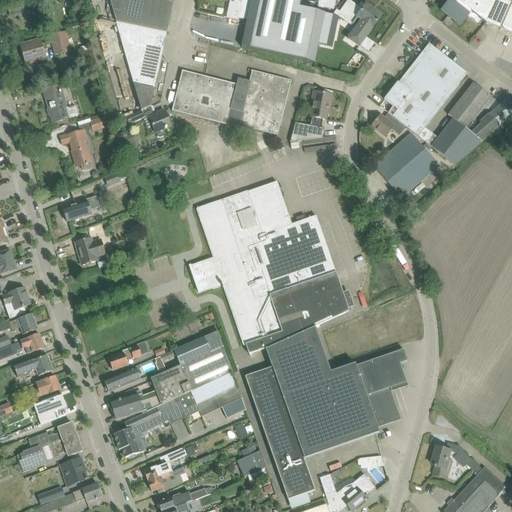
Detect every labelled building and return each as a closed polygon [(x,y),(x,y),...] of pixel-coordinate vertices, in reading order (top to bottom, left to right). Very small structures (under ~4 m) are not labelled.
[(109,0),(116,23),(166,34),(173,2),(161,0),(109,0)] [(236,0),(235,8),(234,11),(228,10),(226,18),(238,20),(242,0),(236,0)] [(251,0),(246,24),(262,27),(267,2),(267,0),(251,0)] [(262,27),(257,51),(313,63),(317,45),(319,37),(333,40),(338,16),(298,8),(300,0),(267,0),(267,2),(262,27)] [(308,0),(308,2),(319,4),(319,7),(324,8),(333,10),(334,0),(308,0)] [(356,5),(350,1),(349,0),(347,0),(337,15),(356,28),(348,39),(359,47),(381,15),(365,4),(362,9),(356,5)] [(449,0),(441,11),(460,26),(471,12),(485,23),(500,29),(511,3),(503,0),(457,0),(454,4),(449,0)] [(511,3),(500,29),(511,34),(511,3)] [(166,34),(116,23),(141,110),(141,111),(140,111),(126,117),(129,125),(143,119),(152,114),(153,112),(151,107),(154,89),(157,74),(158,74),(166,34)] [(246,24),(241,48),(257,51),(262,27),(246,24)] [(67,34),(50,39),(54,56),(71,51),(67,34)] [(44,39),(30,44),(20,46),(25,64),(45,58),(43,50),(47,49),(44,39)] [(393,106),(388,113),(406,127),(426,143),(432,134),(426,129),(468,74),(429,44),(398,83),(397,82),(384,99),(393,106)] [(90,57),(89,50),(76,54),(78,60),(90,57)] [(344,72),(354,76),(357,65),(347,62),(344,72)] [(172,111),(181,114),(227,125),(253,132),(254,129),(277,135),(291,81),(252,71),(249,83),(241,81),(237,83),(237,85),(182,71),(172,111)] [(449,115),(454,119),(467,130),(492,98),(473,83),(467,91),(449,115)] [(314,89),(314,87),(308,85),(304,88),(303,93),(310,94),(311,88),(314,89)] [(60,86),(53,88),(43,90),(53,124),(69,119),(69,118),(77,116),(78,114),(77,107),(74,106),(66,108),(60,86)] [(331,106),(333,95),(313,91),(312,100),(313,101),(310,117),(326,120),(329,106),(331,106)] [(480,124),(469,131),(482,142),(493,132),(511,115),(511,104),(507,99),(499,105),(479,123),(480,124)] [(144,121),(147,128),(152,126),(156,133),(157,137),(160,138),(164,136),(165,133),(164,130),(171,127),(169,121),(165,112),(144,121)] [(406,127),(388,113),(390,115),(386,119),(380,115),(371,126),(386,137),(392,130),(399,136),(406,127)] [(89,121),(92,132),(106,128),(109,137),(115,136),(109,116),(89,121)] [(432,134),(426,143),(431,147),(455,165),(482,142),(469,131),(467,130),(454,119),(439,139),(432,134)] [(325,129),(295,123),(290,143),(298,142),(323,138),(325,129)] [(84,131),(70,135),(61,138),(62,144),(70,142),(74,157),(73,157),(76,167),(81,165),(82,170),(85,172),(91,170),(92,168),(84,140),(87,140),(84,131)] [(126,131),(118,134),(120,139),(124,149),(141,142),(137,132),(128,135),(126,131)] [(411,134),(381,160),(373,167),(401,199),(439,166),(411,134)] [(124,170),(117,173),(120,181),(127,178),(124,170)] [(104,178),(107,187),(121,182),(120,181),(117,173),(104,178)] [(265,349),(314,327),(349,312),(337,277),(316,216),(306,220),(305,215),(296,218),(297,222),(291,224),(277,182),(197,210),(214,259),(189,267),(198,293),(199,293),(211,289),(210,288),(221,285),(222,287),(223,287),(240,334),(242,334),(246,345),(249,354),(265,349)] [(184,191),(175,194),(178,201),(186,198),(184,191)] [(90,211),(100,208),(97,197),(79,202),(80,205),(63,210),(67,222),(84,217),(91,215),(90,211)] [(75,243),(78,255),(105,247),(110,245),(108,238),(92,243),(91,238),(75,243)] [(105,247),(78,255),(82,266),(98,261),(96,257),(105,255),(103,250),(105,249),(105,247)] [(0,264),(13,260),(10,251),(0,253),(0,264)] [(114,259),(98,263),(99,268),(115,264),(114,259)] [(0,271),(1,275),(15,271),(13,260),(0,264),(0,271)] [(9,294),(2,297),(10,319),(26,313),(24,307),(30,305),(24,288),(9,294)] [(390,341),(409,338),(404,312),(385,316),(390,341)] [(31,314),(9,323),(8,321),(0,323),(0,332),(11,328),(12,331),(20,328),(23,335),(37,330),(31,314)] [(368,314),(336,323),(346,358),(378,349),(368,314)] [(314,327),(265,349),(272,368),(245,377),(288,500),(315,491),(303,459),(379,433),(377,428),(400,420),(389,388),(406,383),(400,364),(407,361),(403,350),(394,353),(356,366),(355,364),(330,373),(314,327)] [(176,356),(180,365),(224,346),(218,331),(174,351),(176,356)] [(28,340),(11,346),(0,349),(0,360),(4,358),(2,355),(22,348),(22,349),(25,348),(27,354),(32,352),(32,353),(44,348),(39,335),(27,339),(28,340)] [(0,349),(11,346),(7,336),(0,339),(0,349)] [(112,370),(122,367),(128,365),(126,362),(141,357),(138,346),(122,352),(123,354),(110,358),(111,361),(109,362),(112,370)] [(229,374),(229,373),(234,371),(224,346),(180,365),(183,371),(175,375),(176,376),(153,385),(155,391),(157,397),(161,406),(173,400),(175,399),(190,392),(210,383),(229,374)] [(154,351),(156,357),(165,353),(163,348),(154,351)] [(53,371),(47,356),(33,361),(32,359),(13,366),(17,377),(36,370),(38,377),(53,371)] [(135,369),(104,382),(108,393),(123,387),(122,384),(139,377),(135,369)] [(175,399),(173,400),(181,415),(183,419),(199,412),(202,417),(241,399),(236,388),(229,374),(210,383),(190,392),(175,399)] [(55,377),(35,384),(35,385),(36,385),(38,391),(35,392),(37,398),(60,390),(55,377)] [(157,397),(155,391),(142,396),(140,391),(129,395),(130,397),(110,403),(112,408),(111,409),(113,415),(114,415),(116,420),(146,410),(146,412),(161,406),(157,397)] [(63,401),(62,396),(59,397),(58,394),(33,404),(41,426),(56,419),(53,411),(59,410),(59,411),(68,408),(65,400),(63,401)] [(127,430),(114,435),(119,450),(122,449),(125,458),(145,451),(139,434),(181,415),(173,400),(161,406),(146,412),(147,413),(124,423),(127,430)] [(9,403),(0,406),(0,417),(13,412),(9,403)] [(43,444),(75,433),(72,423),(62,427),(58,429),(59,433),(54,435),(48,437),(47,433),(28,440),(31,448),(43,444)] [(234,428),(237,434),(245,431),(242,424),(234,428)] [(23,453),(16,456),(23,473),(82,452),(75,433),(43,444),(31,448),(32,448),(22,452),(23,453)] [(437,447),(432,465),(437,466),(434,474),(443,477),(448,461),(451,452),(456,453),(458,455),(454,459),(464,468),(467,465),(472,470),(477,465),(472,459),(458,447),(448,444),(446,450),(437,447)] [(188,457),(195,454),(194,452),(191,446),(185,449),(188,457)] [(241,451),(244,457),(255,452),(253,446),(241,451)] [(187,457),(184,450),(171,454),(174,462),(187,457)] [(246,476),(257,472),(261,470),(265,468),(260,451),(236,462),(244,478),(246,476)] [(211,458),(210,455),(199,460),(201,463),(211,458)] [(80,459),(71,462),(61,466),(65,478),(66,477),(69,486),(87,480),(82,467),(83,466),(80,459)] [(143,472),(147,481),(172,472),(169,463),(157,468),(156,467),(143,472)] [(183,468),(172,472),(147,481),(151,492),(156,490),(158,493),(183,484),(180,475),(185,473),(183,468)] [(257,472),(246,476),(253,491),(271,483),(265,468),(261,470),(257,472)] [(447,504),(449,506),(443,511),(492,511),(488,508),(506,488),(485,468),(455,500),(452,498),(447,504)] [(9,470),(0,473),(0,479),(13,474),(11,469),(9,470)] [(364,497),(375,488),(364,474),(352,484),(345,486),(336,493),(342,501),(351,511),(366,499),(364,497)] [(331,478),(330,475),(319,478),(325,495),(335,492),(331,478)] [(82,490),(72,493),(48,504),(43,506),(43,507),(30,511),(51,511),(76,503),(86,500),(87,502),(95,499),(95,500),(97,499),(96,499),(102,497),(97,484),(82,489),(82,490)] [(60,488),(38,496),(41,504),(63,495),(60,488)] [(207,495),(213,492),(212,488),(209,489),(209,488),(205,490),(205,489),(189,495),(188,491),(170,498),(157,502),(160,511),(162,511),(174,508),(184,504),(199,498),(201,497),(206,496),(207,495)] [(328,511),(327,509),(326,505),(323,506),(321,500),(301,507),(302,509),(300,509),(300,511),(328,511)]
